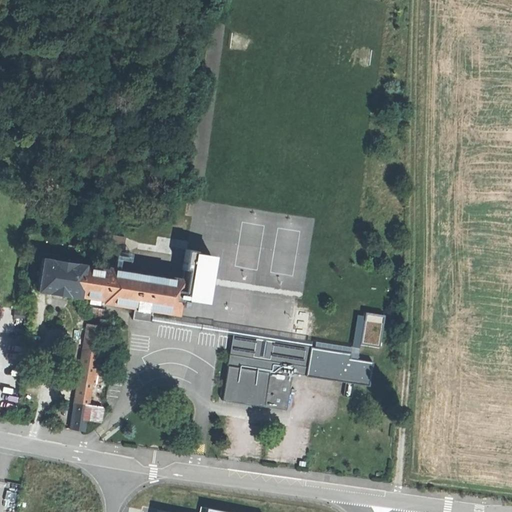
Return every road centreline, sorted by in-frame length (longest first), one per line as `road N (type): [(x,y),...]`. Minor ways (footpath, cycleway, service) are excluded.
road 1 (unclassified): [(347,495),(124,462)]
road 2 (unclassified): [(124,462),(0,439)]
